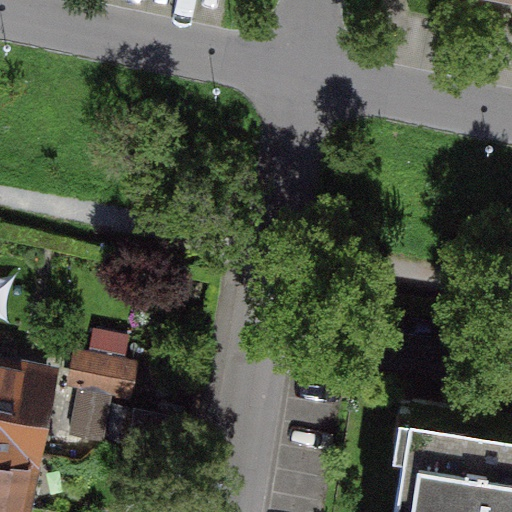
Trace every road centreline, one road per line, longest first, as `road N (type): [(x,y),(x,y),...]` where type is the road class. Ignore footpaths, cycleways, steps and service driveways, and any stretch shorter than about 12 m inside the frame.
road 1 (residential): [(311,74),(235,511)]
road 2 (residential): [(311,74),(0,13)]
road 3 (residential): [(511,114),(311,74)]
